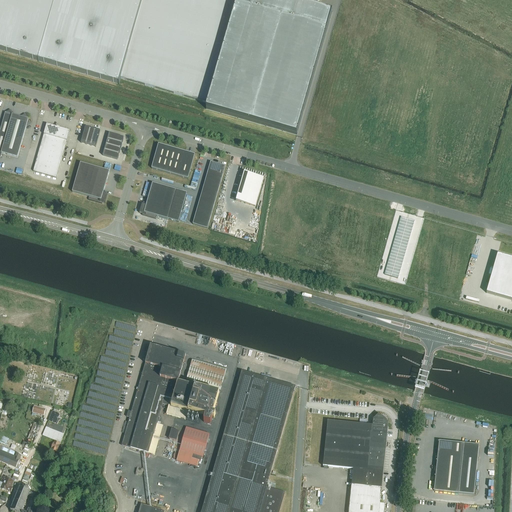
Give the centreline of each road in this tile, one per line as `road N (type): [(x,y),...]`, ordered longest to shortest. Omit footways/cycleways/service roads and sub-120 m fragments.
road 1 (unknown): [(120,505),(109,460),(146,331),(224,358),(233,370),(190,511)]
road 2 (unclassified): [(511,230),(145,126)]
road 3 (secondary): [(112,240),(364,314)]
road 4 (unclassified): [(397,511),(405,443),(433,338)]
road 5 (unclassified): [(145,126),(0,84)]
road 6 (unclassified): [(293,511),(303,390)]
